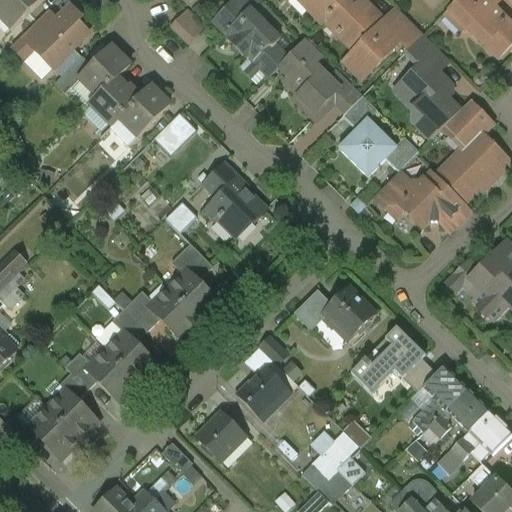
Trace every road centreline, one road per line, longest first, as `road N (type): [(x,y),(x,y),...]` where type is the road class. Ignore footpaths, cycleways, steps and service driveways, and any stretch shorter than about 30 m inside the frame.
road 1 (residential): [(343,233),(58,511)]
road 2 (residential): [(343,233),(112,0)]
road 3 (residential): [(411,299),(511,197)]
road 4 (residential): [(511,399),(411,299)]
